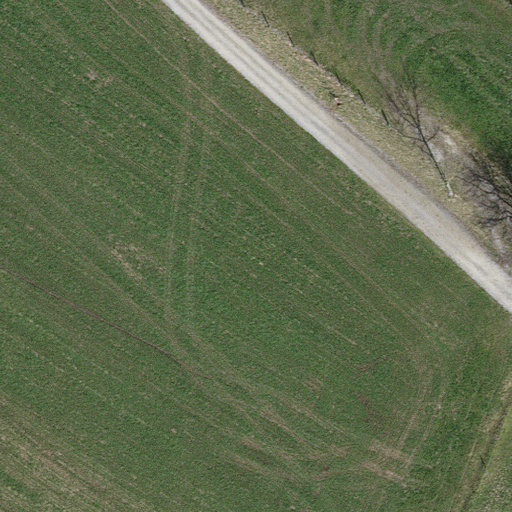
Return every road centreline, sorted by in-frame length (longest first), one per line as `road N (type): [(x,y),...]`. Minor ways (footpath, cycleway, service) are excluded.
road 1 (track): [(511,295),(184,0)]
road 2 (track): [(511,231),(497,204),(397,98)]
